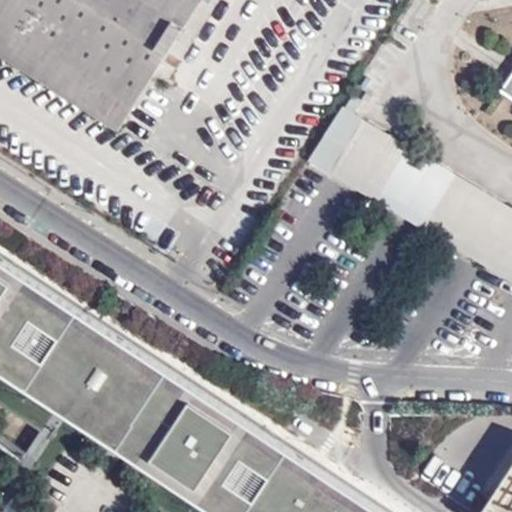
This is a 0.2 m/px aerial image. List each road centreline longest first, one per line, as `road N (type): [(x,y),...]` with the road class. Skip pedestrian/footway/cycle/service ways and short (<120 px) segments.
road 1 (residential): [(0,189),(296,366),(373,386)]
road 2 (unclassified): [(434,511),(384,472),(373,386)]
road 3 (residential): [(373,386),(511,395)]
